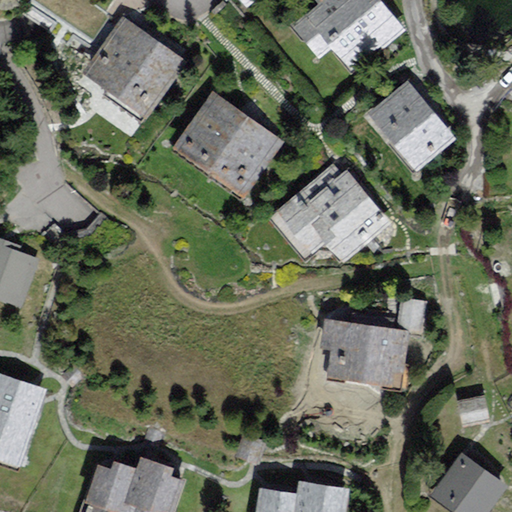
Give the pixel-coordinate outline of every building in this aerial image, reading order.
[(311,34),(310,37),(323,49),(328,45),(334,52),(346,53),(353,60),(361,53),(366,54),(371,49),(371,45),(380,37),(384,41),(398,29),(375,2),(371,6),(366,0),(324,0),(327,3),(301,23),(311,34)] [(175,62),(119,25),(81,81),(137,119),(175,62)] [(402,85),(362,115),(408,174),(447,143),(402,85)] [(276,141),(209,97),(171,155),(239,199),(276,141)] [(330,166),(267,218),(300,260),(316,248),(334,269),(383,225),(367,206),(372,202),(348,167),(337,176),(330,166)] [(0,242),(0,302),(20,310),(35,262),(16,256),(18,250),(0,242)] [(426,304),(397,302),(393,332),(406,334),(424,336),(426,304)] [(393,332),(318,322),(315,354),(322,354),(320,380),(397,390),(399,355),(406,356),(406,334),(393,332)] [(0,467),(18,472),(41,391),(0,377),(0,467)] [(454,404),(458,428),(485,423),(481,399),(454,404)] [(264,443),(239,436),(233,459),(259,466),(264,443)] [(454,454),(424,496),(446,511),(483,511),(501,488),(454,454)] [(102,469),(90,465),(75,505),(81,508),(79,511),(166,511),(175,481),(162,477),(164,468),(133,457),(128,469),(104,462),(102,469)] [(291,493),(253,488),(248,511),(341,511),(344,490),(292,482),(291,493)]
